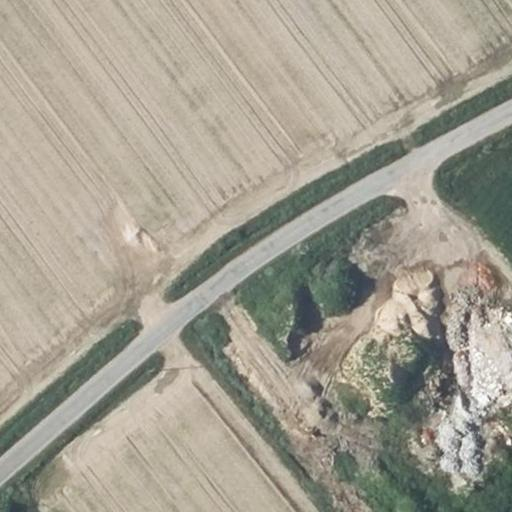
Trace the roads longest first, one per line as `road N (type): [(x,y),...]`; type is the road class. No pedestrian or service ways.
road 1 (unclassified): [(0,471),(212,291),(511,113)]
road 2 (track): [(172,325),(149,293),(0,410)]
